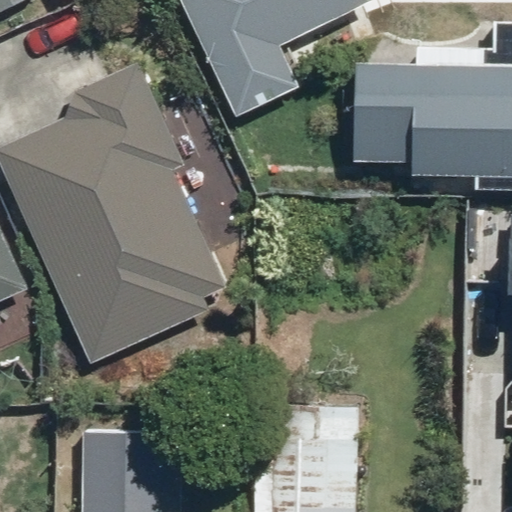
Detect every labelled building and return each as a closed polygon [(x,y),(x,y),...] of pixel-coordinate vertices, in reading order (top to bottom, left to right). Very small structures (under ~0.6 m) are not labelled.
[(0,0),(0,14),(30,0),(0,0)] [(511,63),(354,61),(352,159),(409,160),(409,174),(511,176),(511,63)] [(68,119),(0,149),(0,159),(92,362),(211,309),(205,297),(228,287),(175,170),(185,165),(139,65),(77,93),(68,119)] [(0,304),(30,291),(0,224),(0,304)] [(511,357),(482,356),(481,387),(511,388),(511,357)] [(357,511),(362,406),(259,402),(253,511),(357,511)] [(511,511),(511,418),(477,418),(474,511),(511,511)] [(186,511),(191,435),(84,430),(79,511),(186,511)]
